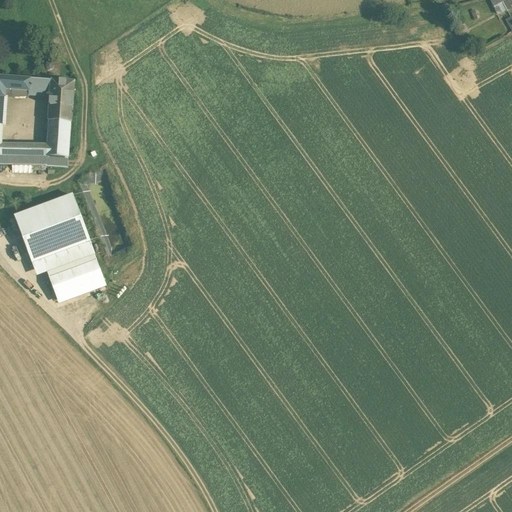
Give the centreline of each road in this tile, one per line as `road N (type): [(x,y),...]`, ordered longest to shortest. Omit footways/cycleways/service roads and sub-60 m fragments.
road 1 (track): [(217,0),(253,20),(278,23),(469,0)]
road 2 (track): [(217,511),(173,441),(67,329)]
road 3 (track): [(511,442),(411,511)]
